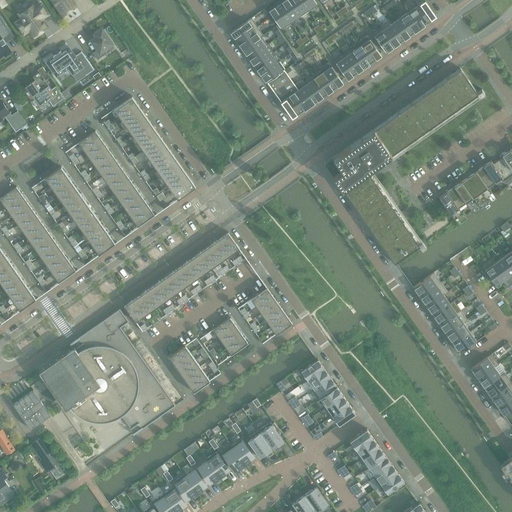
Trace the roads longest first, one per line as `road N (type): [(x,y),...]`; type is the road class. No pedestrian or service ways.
road 1 (residential): [(219,188),(133,76),(0,170)]
road 2 (tertiary): [(0,365),(11,366),(232,211)]
road 3 (tertiary): [(219,188),(0,345)]
road 4 (residential): [(451,369),(303,156)]
road 5 (tertiary): [(453,17),(442,34),(290,138)]
road 6 (tertiary): [(303,156),(466,40)]
road 7 (residential): [(268,265),(153,348)]
road 8 (residential): [(290,138),(214,30)]
road 9 (residential): [(0,78),(100,10)]
